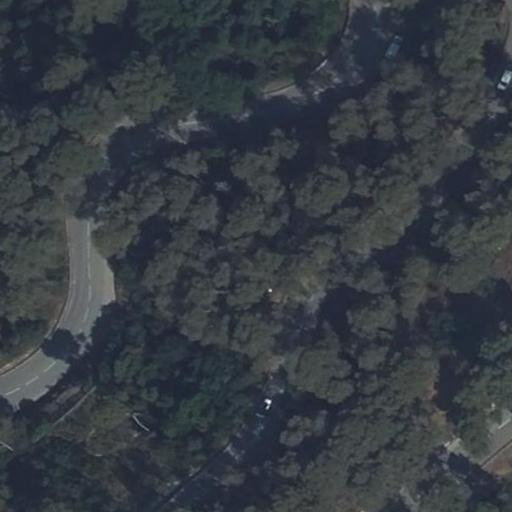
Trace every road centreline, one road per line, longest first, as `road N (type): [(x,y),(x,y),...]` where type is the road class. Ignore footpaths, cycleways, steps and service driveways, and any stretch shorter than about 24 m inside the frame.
road 1 (secondary): [(0,394),(43,377),(84,329),(93,282),(89,215),(109,159),(155,122),(226,115),(342,75),(372,27),(369,0)]
road 2 (secondary): [(511,75),(321,302),(260,432),(181,511)]
road 3 (secondary): [(396,511),(511,418)]
